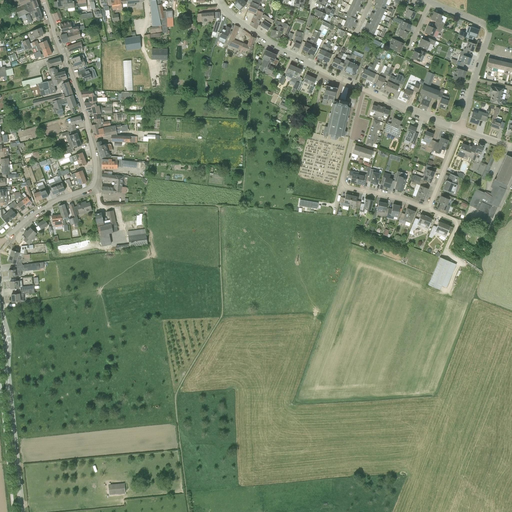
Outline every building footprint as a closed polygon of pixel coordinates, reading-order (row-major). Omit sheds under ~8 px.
[(18,17),(30,12),(35,11),(34,9),(39,8),(35,0),(32,0),(31,1),(31,2),(22,5),(21,1),(19,1),(18,0),(12,0),(15,8),(18,17)] [(66,0),(65,0),(64,0),(63,0),(57,0),(57,1),(54,1),(55,7),(57,7),(59,8),(64,8),(64,7),(68,7),(66,0)] [(66,0),(68,7),(68,9),(74,8),(75,10),(78,10),(77,3),(74,4),(74,1),(72,1),(72,0),(66,0)] [(91,9),(93,9),(94,11),(97,18),(101,17),(100,10),(98,8),(95,8),(93,0),(88,0),(89,2),(91,9)] [(107,3),(106,0),(99,0),(101,4),(102,4),(103,8),(104,8),(104,9),(101,9),(103,17),(106,16),(105,16),(110,15),(109,10),(108,6),(107,3)] [(114,0),(111,1),(112,5),(113,10),(122,9),(121,4),(127,4),(126,0),(114,0)] [(161,26),(156,0),(155,0),(149,0),(150,0),(152,26),(161,26)] [(166,18),(164,18),(163,11),(160,1),(160,0),(155,0),(156,0),(161,26),(163,33),(168,32),(167,27),(166,18)] [(240,10),(246,3),(242,0),(238,0),(234,5),(240,10)] [(255,14),(250,25),(256,29),(259,23),(258,23),(260,19),(262,14),(265,8),(260,6),(259,6),(260,1),(257,0),(251,0),(250,4),(247,11),(255,14)] [(317,0),(316,3),(325,7),(324,10),(330,13),(331,10),(327,8),(329,3),(327,2),(322,0),(317,0)] [(359,6),(361,4),(353,0),(351,5),(360,9),(361,7),(359,6)] [(385,4),(377,0),(375,0),(375,2),(377,3),(375,5),(385,10),(385,9),(383,8),(385,4)] [(359,12),(360,9),(351,5),(348,10),(356,13),(357,11),(359,12)] [(375,11),(383,14),(385,10),(375,5),(374,8),(376,8),(375,11)] [(414,8),(408,5),(406,9),(408,9),(405,16),(413,19),(416,12),(413,11),(414,8)] [(42,15),(39,8),(34,9),(35,11),(30,12),(33,18),(36,17),(38,21),(43,19),(41,15),(42,15)] [(329,15),(333,17),(334,14),(330,13),(324,10),(323,13),(315,9),(314,11),(316,12),(315,15),(323,19),(324,17),(327,18),(329,15)] [(348,10),(346,15),(356,19),(357,17),(355,16),(356,13),(348,10)] [(371,15),(380,19),(383,14),(375,11),(374,13),(372,12),(371,15)] [(198,14),(198,22),(202,22),(208,22),(209,19),(214,19),(214,12),(198,14)] [(434,24),(442,28),(444,23),(441,22),(442,20),(440,19),(442,15),(434,12),(431,19),(436,21),(434,24)] [(273,21),(270,19),(270,20),(266,17),(267,16),(264,14),(263,15),(262,14),(260,19),(263,21),(260,26),(268,31),(271,25),(273,21)] [(355,22),(356,19),(346,15),(348,16),(345,20),(355,25),(357,23),(355,22)] [(380,19),(371,15),(370,17),(372,18),(371,21),(378,24),(380,19)] [(355,25),(345,20),(343,25),(351,29),(352,27),(354,27),(355,25)] [(274,38),(279,40),(282,30),(286,33),(285,33),(289,34),(292,27),(287,26),(287,25),(279,22),(276,21),(275,24),(277,25),(276,27),(277,27),(276,31),(272,30),(270,37),(274,38)] [(366,25),(376,29),(378,24),(371,21),(369,23),(368,22),(366,25)] [(402,21),(400,24),(399,28),(400,29),(398,35),(405,39),(409,29),(408,29),(410,24),(402,21)] [(65,34),(79,30),(78,27),(72,29),(70,22),(60,24),(62,32),(64,31),(65,34)] [(440,32),(442,28),(434,24),(433,28),(428,26),(425,33),(433,36),(436,30),(440,32)] [(235,25),(227,45),(240,50),(240,52),(245,54),(246,51),(251,53),(255,38),(251,36),(251,35),(243,30),(242,32),(250,38),(247,45),(243,43),(234,40),(239,27),(235,25)] [(367,28),(366,31),(374,34),(376,29),(366,25),(365,27),(367,28)] [(40,35),(44,34),(41,27),(28,32),(31,40),(41,37),(40,35)] [(223,28),(219,37),(226,40),(230,28),(226,27),(225,29),(223,28)] [(479,30),(471,27),(468,35),(476,37),(479,30)] [(66,42),(66,43),(73,41),(73,40),(81,38),(79,31),(60,36),(63,43),(66,42)] [(297,52),(300,44),(303,33),(297,31),(295,36),(296,36),(294,42),(295,42),(291,50),(297,52)] [(302,50),(308,52),(314,38),(317,33),(314,32),(312,37),(311,38),(311,37),(310,40),(307,39),(302,50)] [(314,38),(308,52),(313,55),(317,47),(315,46),(317,43),(316,43),(317,40),(320,35),(317,33),(314,38)] [(147,47),(152,46),(149,34),(143,36),(147,47)] [(141,42),(140,36),(135,37),(132,37),(124,38),(126,51),(141,48),(140,42),(141,42)] [(422,39),(419,46),(427,50),(430,43),(434,45),(436,41),(427,37),(425,40),(422,39)] [(67,47),(69,52),(79,48),(82,47),(81,44),(84,43),(82,38),(77,41),(78,43),(67,47)] [(403,43),(393,39),(389,48),(399,52),(403,43)] [(38,51),(42,50),(49,47),(46,40),(38,44),(37,41),(30,44),(24,46),(25,50),(33,47),(33,46),(35,45),(38,51)] [(464,48),(463,51),(470,54),(470,51),(473,52),(476,44),(468,41),(465,49),(464,48)] [(326,52),(327,50),(329,45),(330,43),(328,42),(327,44),(323,50),(321,49),(317,57),(323,59),(326,52)] [(45,57),(52,54),(49,47),(42,50),(44,53),(43,54),(45,57)] [(167,58),(168,48),(153,47),(152,57),(167,58)] [(355,74),(359,65),(362,58),(355,55),(358,50),(354,48),(352,54),(351,56),(350,59),(347,65),(344,71),(353,75),(355,74)] [(261,67),(262,68),(260,71),(262,72),(271,53),(266,50),(262,58),(264,59),(261,66),(261,67)] [(414,51),(411,58),(419,62),(422,55),(424,56),(426,53),(419,50),(418,53),(414,51)] [(332,54),(329,53),(326,52),(323,59),(328,62),(332,54)] [(331,65),(337,68),(344,54),(341,52),(339,55),(338,55),(336,58),(335,57),(331,65)] [(277,55),(271,53),(262,72),(271,76),(273,72),(274,67),(270,65),(271,62),(273,63),(277,55)] [(347,65),(350,59),(351,56),(347,54),(347,55),(344,54),(337,68),(342,70),(345,64),(347,65)] [(78,69),(79,70),(84,68),(84,67),(87,65),(83,55),(71,59),(74,66),(77,65),(78,69)] [(469,65),(471,58),(463,55),(460,62),(457,61),(456,64),(463,67),(464,64),(469,65)] [(47,62),(48,67),(62,63),(60,58),(47,62)] [(376,58),(373,65),(366,79),(372,82),(375,74),(374,74),(376,70),(374,69),(379,60),(376,58)] [(132,59),(124,60),(125,90),(133,90),(132,59)] [(296,67),(290,64),(285,75),(291,78),(296,67)] [(361,76),(366,79),(373,65),(370,64),(367,70),(364,69),(361,76)] [(384,89),(390,91),(396,77),(391,75),(393,70),(394,67),(391,66),(390,68),(389,69),(387,75),(390,77),(384,89)] [(48,69),(52,80),(67,76),(65,71),(58,73),(57,69),(55,69),(55,67),(48,69)] [(302,70),(296,67),(291,78),(292,78),(292,79),(294,80),(295,79),(297,80),(296,82),(294,87),(297,89),(299,83),(301,78),(299,77),(301,73),(302,70)] [(79,70),(79,72),(78,72),(79,75),(81,75),(84,81),(92,78),(94,77),(91,68),(88,68),(85,70),(84,68),(79,70)] [(376,83),(382,86),(387,75),(389,69),(387,68),(385,70),(384,74),(382,73),(380,76),(379,76),(376,83)] [(458,81),(460,76),(464,78),(467,71),(457,68),(456,70),(456,72),(455,71),(452,79),(458,81)] [(429,87),(434,74),(428,72),(424,82),(423,85),(419,93),(424,95),(422,99),(419,108),(426,111),(429,102),(431,98),(436,100),(437,99),(439,92),(439,91),(429,87)] [(311,94),(313,91),(315,86),(313,85),(316,79),(306,74),(303,81),(310,84),(308,89),(309,90),(308,93),(311,94)] [(23,86),(43,82),(42,75),(22,80),(23,86)] [(396,77),(390,91),(395,94),(399,86),(398,86),(400,84),(403,85),(406,78),(402,77),(397,75),(396,77)] [(67,76),(52,80),(42,83),(38,84),(41,96),(56,92),(54,86),(58,85),(62,81),(67,79),(67,76)] [(45,103),(73,96),(73,95),(68,82),(63,84),(60,86),(63,94),(39,100),(33,101),(34,105),(39,104),(45,103)] [(406,87),(406,88),(402,97),(407,100),(409,97),(410,98),(413,91),(417,93),(420,85),(416,83),(414,87),(412,86),(412,85),(410,83),(407,84),(406,86),(406,87)] [(326,85),(323,99),(321,104),(326,105),(327,100),(329,101),(329,100),(332,100),(331,103),(333,104),(334,101),(337,88),(326,85)] [(493,92),(490,102),(500,105),(504,89),(491,86),(490,91),(493,92)] [(96,102),(103,102),(106,101),(107,101),(107,98),(96,99),(96,95),(94,96),(94,94),(93,90),(81,92),(82,97),(89,96),(89,102),(91,102),(96,102)] [(124,101),(129,102),(129,97),(132,97),(133,93),(129,92),(121,92),(121,103),(124,103),(124,101)] [(443,93),(439,92),(437,99),(440,101),(438,106),(446,109),(447,105),(448,101),(449,97),(443,95),(443,93)] [(72,112),(75,111),(74,107),(77,106),(73,96),(45,103),(52,101),(54,107),(55,107),(57,114),(58,114),(59,117),(64,115),(62,112),(64,112),(62,106),(68,104),(70,108),(72,112)] [(339,136),(340,137),(340,136),(341,136),(345,137),(346,131),(344,131),(346,121),(348,121),(348,118),(347,118),(350,107),(348,107),(348,106),(349,105),(350,103),(349,102),(347,102),(347,101),(345,101),(340,99),(339,99),(338,101),(337,101),(337,102),(334,101),(333,104),(331,113),(329,113),(328,117),(330,117),(327,127),(324,126),(322,135),(327,137),(328,134),(330,134),(330,137),(332,140),(334,140),(338,139),(339,136)] [(379,114),(381,106),(377,105),(377,106),(373,105),(371,111),(376,113),(375,115),(373,114),(372,118),(377,119),(379,114)] [(381,106),(379,114),(377,119),(382,121),(383,117),(382,117),(382,115),(387,117),(389,110),(385,109),(385,108),(381,106)] [(500,108),(496,107),(491,121),(492,121),(491,126),(493,127),(493,128),(497,129),(498,129),(500,122),(495,120),(500,108)] [(487,111),(486,113),(478,111),(477,114),(473,112),(473,111),(470,121),(478,124),(480,120),(486,122),(488,114),(489,112),(487,111)] [(82,122),(81,116),(70,119),(67,119),(68,121),(67,122),(65,122),(68,132),(69,131),(76,130),(74,124),(82,122)] [(399,126),(401,121),(394,118),(391,125),(387,124),(385,129),(388,131),(389,130),(399,134),(402,127),(399,126)] [(94,119),(94,120),(94,124),(92,125),(94,135),(99,134),(98,131),(98,129),(98,128),(100,127),(100,125),(101,124),(100,119),(94,119)] [(374,120),(371,128),(380,131),(379,130),(380,127),(381,128),(381,125),(379,125),(380,122),(374,120)] [(104,127),(103,128),(104,136),(111,135),(117,134),(116,133),(116,130),(121,129),(121,128),(121,125),(104,127)] [(414,134),(416,128),(409,125),(405,136),(403,139),(410,142),(410,143),(410,145),(413,146),(414,144),(418,136),(414,134)] [(104,136),(103,128),(98,129),(98,131),(99,134),(94,135),(95,138),(104,136)] [(377,135),(378,136),(380,131),(371,128),(369,136),(377,139),(376,138),(377,135)] [(65,136),(68,143),(79,139),(77,133),(69,136),(69,135),(68,135),(67,132),(62,133),(62,136),(65,136)] [(433,149),(435,142),(436,141),(435,141),(435,142),(431,141),(433,134),(426,132),(423,139),(422,139),(421,142),(425,144),(426,143),(429,144),(428,147),(433,149)] [(377,139),(369,136),(366,145),(372,146),(372,147),(373,144),(375,144),(376,142),(375,142),(376,139),(377,139)] [(435,142),(433,149),(432,150),(440,153),(442,149),(444,150),(448,140),(447,140),(442,138),(441,137),(439,143),(435,142)] [(68,143),(69,146),(66,148),(68,151),(65,151),(66,154),(74,152),(73,149),(73,148),(73,149),(82,145),(79,139),(68,143)] [(99,151),(107,148),(110,151),(113,150),(111,145),(109,144),(106,145),(105,144),(102,145),(100,141),(96,142),(99,151)] [(472,158),(478,144),(477,147),(469,144),(468,146),(462,144),(457,156),(467,160),(468,157),(472,158)] [(478,154),(480,155),(484,146),(478,144),(472,158),(472,160),(475,161),(478,154)] [(361,147),(355,145),(352,153),(358,155),(361,147)] [(367,149),(361,147),(358,155),(364,157),(367,149)] [(109,156),(108,151),(107,148),(99,151),(101,158),(104,157),(105,158),(109,156)] [(372,151),(367,149),(364,157),(370,159),(372,151)] [(77,161),(85,159),(82,152),(71,156),(73,162),(77,161)] [(7,155),(0,155),(1,165),(9,164),(9,162),(8,158),(7,155)] [(498,207),(506,190),(505,189),(511,174),(511,157),(506,155),(495,179),(492,183),(491,187),(493,188),(490,193),(488,192),(484,192),(476,189),(469,205),(476,208),(476,209),(478,210),(479,210),(479,209),(488,214),(487,216),(492,218),(498,207)] [(87,164),(85,159),(77,161),(78,164),(74,165),(76,168),(79,167),(87,164)] [(122,166),(122,160),(122,159),(117,159),(113,159),(111,159),(108,159),(101,159),(102,168),(108,168),(114,168),(114,169),(117,169),(117,168),(122,168),(122,166)] [(483,174),(488,164),(483,162),(478,172),(483,174)] [(2,172),(3,175),(10,174),(9,174),(9,171),(10,171),(9,169),(13,168),(12,164),(9,164),(1,165),(2,172)] [(423,173),(425,174),(433,178),(435,173),(435,172),(431,171),(433,168),(426,165),(425,168),(423,173)] [(371,169),(370,171),(369,175),(372,176),(370,183),(373,184),(374,185),(375,185),(376,184),(377,185),(380,174),(375,172),(375,170),(371,169)] [(82,170),(75,173),(71,174),(73,180),(77,179),(84,176),(82,170)] [(367,170),(366,175),(364,174),(363,174),(362,174),(362,175),(358,175),(356,184),(361,185),(361,184),(362,185),(363,181),(366,181),(367,176),(369,176),(369,175),(370,171),(367,170)] [(352,183),(356,184),(358,175),(359,173),(350,171),(348,178),(351,179),(350,182),(352,182),(352,183)] [(397,182),(395,189),(402,191),(406,179),(403,178),(404,173),(398,171),(395,181),(397,182)] [(390,188),(391,183),(392,179),(389,178),(390,175),(384,173),(381,180),(384,181),(383,186),(390,188)] [(11,174),(10,174),(3,175),(3,179),(0,178),(0,185),(6,185),(6,183),(8,183),(8,178),(16,177),(15,174),(14,174),(11,174)] [(431,182),(433,178),(425,174),(423,178),(414,175),(414,176),(411,175),(410,178),(411,179),(414,180),(415,180),(426,184),(427,182),(431,183),(431,182)] [(458,177),(456,176),(450,174),(448,181),(447,181),(443,190),(453,194),(453,193),(456,185),(456,184),(455,184),(456,184),(455,184),(458,177)] [(113,187),(112,193),(112,194),(115,194),(116,192),(121,192),(126,193),(126,188),(122,187),(123,177),(127,178),(128,175),(122,175),(122,176),(115,175),(115,176),(114,181),(113,187)] [(84,176),(77,179),(78,182),(75,184),(76,186),(87,182),(84,176)] [(65,190),(62,183),(61,179),(55,181),(56,185),(59,192),(65,190)] [(414,183),(416,184),(414,189),(415,190),(426,194),(428,190),(428,189),(425,187),(426,184),(415,180),(414,183)] [(50,187),(53,195),(59,192),(56,185),(53,186),(51,183),(49,184),(50,187)] [(38,186),(39,191),(42,199),(48,196),(45,189),(44,184),(38,186)] [(2,189),(0,189),(0,196),(7,195),(6,191),(11,191),(10,186),(6,187),(2,187),(2,189)] [(36,201),(42,199),(39,191),(36,192),(35,189),(32,190),(33,193),(36,201)] [(425,199),(426,194),(415,190),(413,195),(414,196),(413,199),(419,201),(420,198),(424,200),(424,199),(425,199)] [(32,196),(30,191),(27,193),(28,195),(25,198),(22,194),(20,196),(19,197),(27,207),(32,203),(29,199),(32,197),(32,196)] [(340,204),(343,204),(343,205),(343,206),(349,207),(350,204),(352,195),(347,194),(346,194),(345,198),(342,197),(340,204)] [(447,205),(449,199),(451,200),(452,197),(446,194),(445,197),(441,196),(441,197),(440,197),(439,201),(447,205)] [(0,202),(1,206),(6,205),(7,203),(7,202),(10,202),(10,199),(7,200),(7,195),(0,196),(0,202)] [(352,195),(350,204),(355,205),(355,207),(358,208),(360,201),(357,201),(357,197),(356,197),(356,196),(352,195)] [(27,207),(19,197),(18,198),(19,199),(18,202),(19,202),(17,204),(14,201),(11,203),(16,209),(19,207),(22,211),(27,207)] [(361,204),(360,210),(363,211),(363,209),(371,210),(372,204),(374,201),(370,199),(369,200),(365,199),(364,204),(361,204)] [(298,200),(297,206),(315,209),(316,203),(298,200)] [(447,205),(439,201),(437,206),(437,207),(440,208),(439,211),(447,214),(450,206),(447,205)] [(74,207),(76,215),(92,211),(89,202),(86,203),(86,202),(77,204),(77,206),(74,207)] [(374,209),(372,218),(375,219),(377,211),(385,213),(387,204),(379,202),(377,209),(374,209)] [(8,212),(6,213),(11,219),(16,215),(13,211),(16,209),(11,203),(9,205),(11,208),(7,212),(8,212)] [(59,206),(61,213),(65,225),(66,225),(65,218),(68,217),(69,217),(66,207),(65,208),(64,204),(59,206)] [(70,225),(78,222),(77,220),(77,217),(76,215),(74,207),(73,204),(69,205),(69,207),(72,217),(72,218),(69,219),(70,225)] [(392,209),(388,208),(386,217),(393,219),(394,216),(398,217),(400,206),(393,204),(392,209)] [(402,213),(398,222),(405,225),(406,221),(411,223),(415,212),(411,210),(408,208),(408,209),(407,209),(405,214),(402,213)] [(6,223),(11,219),(6,213),(3,209),(1,210),(1,217),(6,223)] [(117,228),(113,210),(106,212),(107,216),(109,216),(110,223),(104,225),(103,222),(101,213),(95,214),(97,223),(96,223),(99,235),(101,246),(111,244),(109,233),(118,231),(117,228)] [(65,225),(61,213),(60,213),(61,215),(51,215),(52,222),(53,222),(53,224),(54,224),(54,227),(62,226),(62,225),(65,225)] [(421,215),(420,215),(419,219),(415,218),(411,230),(413,231),(419,225),(428,228),(432,219),(430,218),(425,215),(425,216),(421,215)] [(48,225),(45,220),(37,224),(41,230),(48,225)] [(443,223),(439,222),(437,227),(433,225),(429,237),(431,238),(437,232),(446,236),(450,226),(448,226),(449,225),(443,222),(443,223)] [(27,237),(24,240),(29,244),(36,237),(34,236),(36,233),(30,228),(27,231),(26,230),(23,234),(27,237)] [(127,232),(128,236),(130,248),(148,246),(145,229),(127,232)] [(20,253),(11,250),(10,255),(24,260),(24,259),(30,259),(30,254),(27,255),(26,249),(33,248),(33,245),(31,245),(28,245),(21,246),(21,250),(20,253)] [(10,255),(8,261),(16,264),(17,266),(22,265),(21,262),(23,263),(24,260),(10,255)] [(428,285),(440,290),(442,285),(446,287),(456,264),(440,257),(428,285)] [(9,270),(9,277),(16,276),(21,276),(21,272),(21,271),(24,271),(39,269),(39,268),(44,268),(44,262),(22,265),(17,266),(17,269),(16,269),(9,270)] [(20,291),(27,290),(30,289),(34,289),(34,286),(22,287),(22,280),(10,282),(11,289),(20,288),(20,291)] [(23,294),(28,293),(27,290),(20,291),(21,294),(11,295),(12,302),(21,301),(24,301),(23,294)] [(124,495),(124,489),(123,483),(107,485),(108,496),(124,495)]
